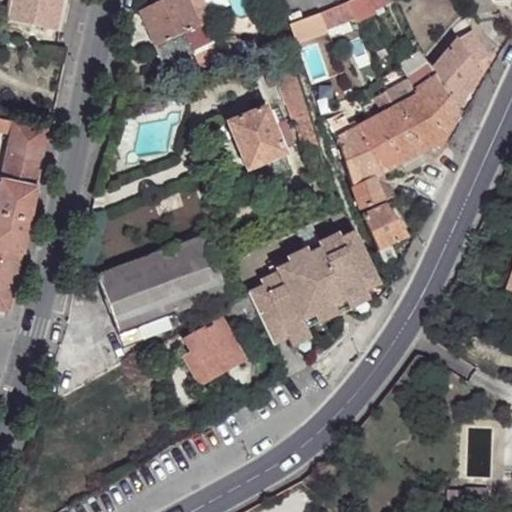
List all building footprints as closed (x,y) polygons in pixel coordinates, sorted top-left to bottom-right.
[(11,0),(7,20),(60,32),(66,0),(11,0)] [(159,0),(139,10),(155,45),(199,24),(201,28),(205,26),(212,22),(202,0),(159,0)] [(368,0),(350,0),(347,2),(354,18),(355,21),(375,12),(373,9),(368,0)] [(368,0),(373,9),(391,0),(368,0)] [(490,0),(469,0),(471,10),(492,6),(490,0)] [(347,2),(335,7),(342,23),(354,18),(347,2)] [(335,7),(320,13),(326,29),(342,23),(335,7)] [(320,13),(289,25),(296,43),(327,31),(326,29),(320,13)] [(286,48),(276,19),(264,23),(274,51),(286,48)] [(199,24),(155,45),(164,67),(192,53),(200,69),(220,59),(205,26),(201,28),(199,24)] [(446,53),(432,70),(456,107),(468,86),(469,78),(477,71),(460,46),(446,53)] [(379,55),(373,57),(379,70),(383,68),(379,55)] [(293,119),(303,151),(319,146),(290,59),(264,66),(269,88),(278,85),(291,120),(293,119)] [(407,77),(442,140),(445,139),(459,112),(456,107),(432,70),(428,63),(407,77)] [(407,77),(385,91),(393,108),(421,151),(442,140),(407,77)] [(393,108),(385,91),(373,98),(381,115),(367,122),(370,128),(357,134),(364,150),(382,172),(399,163),(421,151),(393,108)] [(160,100),(143,103),(145,115),(162,112),(160,100)] [(266,106),(227,123),(247,171),(285,154),(266,106)] [(344,118),(330,126),(336,139),(359,211),(383,202),(394,197),(389,187),(381,184),(377,186),(373,178),(382,172),(364,150),(357,134),(354,136),(344,118)] [(12,122),(0,119),(0,133),(9,135),(12,122)] [(2,168),(39,175),(48,130),(12,122),(9,135),(2,168)] [(442,140),(421,151),(428,163),(445,144),(442,140)] [(39,175),(2,168),(0,176),(0,311),(9,313),(21,255),(24,255),(38,189),(36,189),(39,175)] [(382,172),(373,178),(377,186),(381,184),(389,187),(382,172)] [(383,206),(361,216),(383,262),(396,256),(390,244),(405,237),(383,206)] [(309,223),(296,230),(303,243),(315,237),(309,223)] [(262,284),(247,291),(272,346),(288,338),(306,329),(303,321),(314,315),(334,306),(345,300),(365,290),(378,284),(353,233),(340,240),(320,249),(318,244),(319,244),(315,237),(303,243),(306,250),(307,250),(309,255),(290,264),(278,270),(280,276),(274,278),(271,273),(260,278),(262,284)] [(204,235),(93,277),(124,349),(143,341),(138,328),(226,294),(204,235)] [(319,244),(318,244),(320,249),(340,240),(337,235),(319,244)] [(306,250),(288,259),(290,264),(309,255),(307,250),(306,250)] [(278,270),(271,273),(274,278),(280,276),(278,270)] [(365,290),(345,300),(349,309),(369,299),(365,290)] [(244,294),(221,307),(225,314),(231,311),(232,313),(249,304),(244,294)] [(334,306),(314,315),(318,323),(337,314),(334,306)] [(220,320),(186,339),(194,354),(185,358),(200,385),(243,360),(220,320)] [(306,329),(288,338),(291,347),(310,337),(306,329)] [(156,346),(139,355),(143,364),(161,355),(156,346)] [(466,491),(447,491),(447,503),(487,503),(488,488),(466,488),(466,491)]
